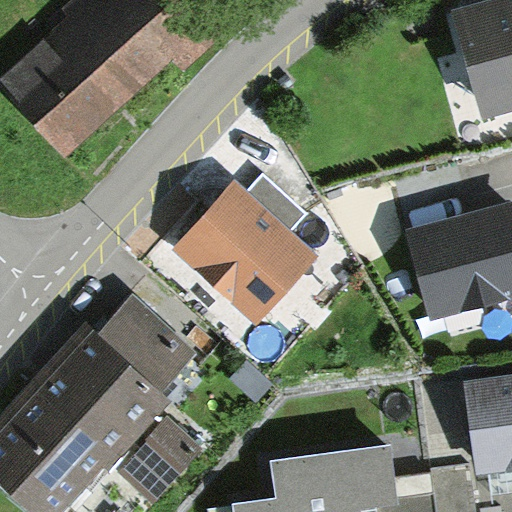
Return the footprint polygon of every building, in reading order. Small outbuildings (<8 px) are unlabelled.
[(180,0),(85,0),(0,77),(0,82),(68,158),(173,63),(183,74),(218,42),(180,0)] [(511,0),(487,0),(453,9),(484,118),(511,109),(511,0)] [(263,176),(247,195),(288,232),(305,213),(263,176)] [(247,195),(235,185),(178,250),(257,319),(314,255),(288,232),(247,195)] [(511,201),(405,231),(430,319),(511,296),(511,201)] [(198,353),(133,293),(100,329),(87,317),(0,411),(0,482),(32,511),(66,511),(170,401),(162,393),(198,353)] [(511,467),(511,376),(468,382),(479,472),(511,467)] [(168,416),(120,470),(153,499),(201,446),(168,416)] [(235,505),(236,511),(361,511),(361,506),(377,504),(399,501),(399,497),(392,449),(274,463),(279,500),(235,505)] [(479,511),(474,466),(433,470),(436,493),(437,511),(479,511)] [(399,501),(377,504),(377,511),(437,511),(436,493),(399,497),(399,501)]
